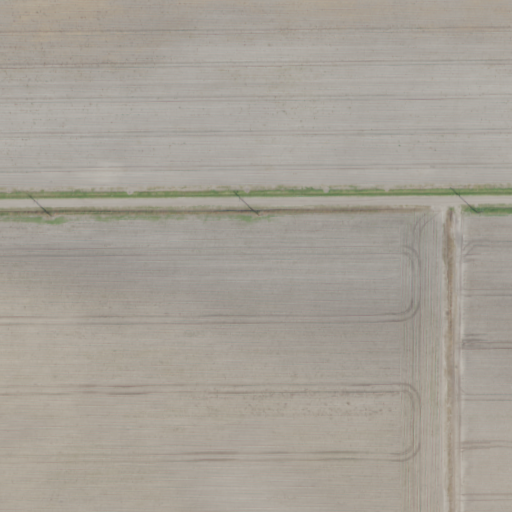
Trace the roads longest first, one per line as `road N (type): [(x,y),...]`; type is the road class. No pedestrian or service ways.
road 1 (residential): [(0,181),(511,181)]
road 2 (residential): [(446,511),(440,182)]
